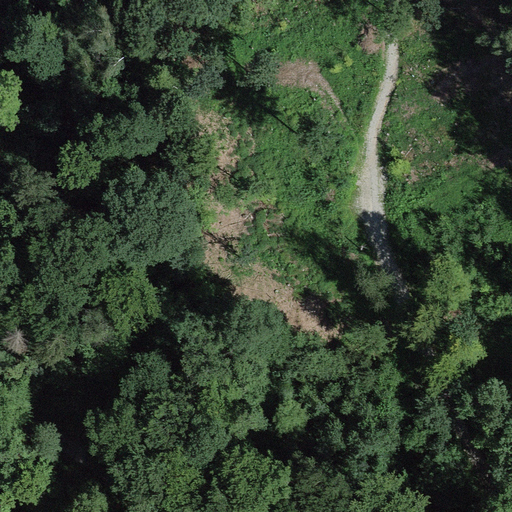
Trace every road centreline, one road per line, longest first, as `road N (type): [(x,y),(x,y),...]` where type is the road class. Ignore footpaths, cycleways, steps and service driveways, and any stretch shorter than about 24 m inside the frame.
road 1 (track): [(389,0),(393,65),(375,145),(380,225),(422,341),(511,501)]
road 2 (track): [(159,511),(77,450),(0,411)]
